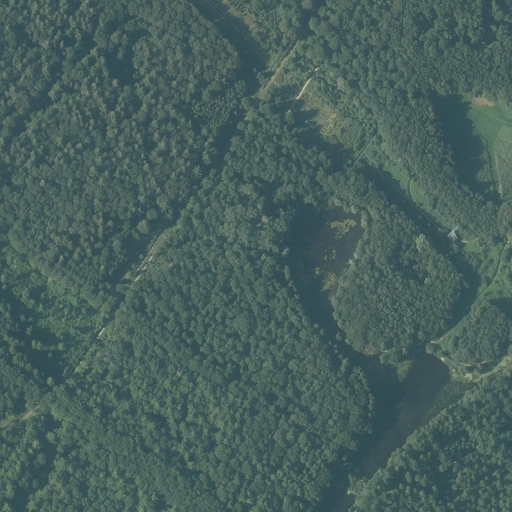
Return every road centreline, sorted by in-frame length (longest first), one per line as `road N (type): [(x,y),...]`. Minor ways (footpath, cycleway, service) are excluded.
road 1 (track): [(336,464),(359,429),(365,399),(302,326),(274,258),(284,209),(334,192)]
road 2 (track): [(54,273),(94,225),(223,0)]
road 3 (track): [(200,185),(305,408),(298,435)]
road 4 (track): [(167,236),(287,55)]
road 5 (track): [(0,138),(137,0)]
